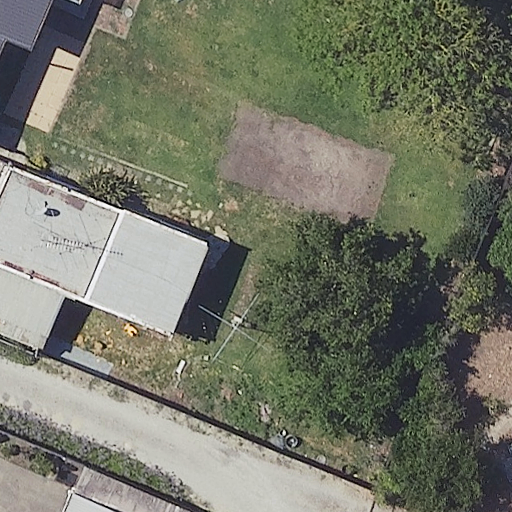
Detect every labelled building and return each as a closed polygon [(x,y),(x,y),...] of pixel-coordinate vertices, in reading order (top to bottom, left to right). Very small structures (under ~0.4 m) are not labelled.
[(0,0),(0,25),(22,35),(37,0),(0,0)] [(0,326),(25,336),(21,347),(91,375),(101,351),(146,370),(203,230),(0,148),(0,326)] [(274,315),(188,293),(173,351),(260,373),(274,315)] [(511,417),(510,419),(497,435),(511,447),(511,417)] [(188,511),(189,510),(81,464),(60,511),(188,511)]
